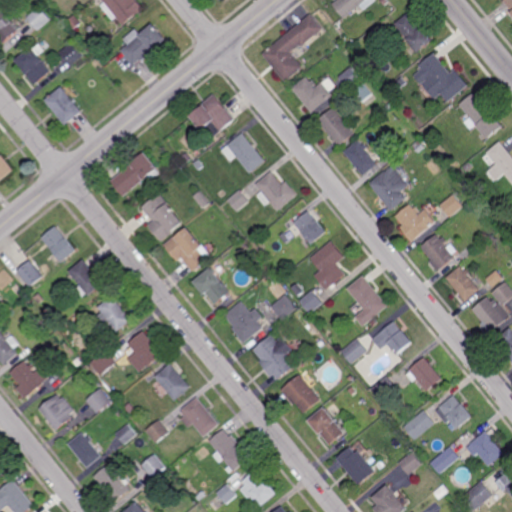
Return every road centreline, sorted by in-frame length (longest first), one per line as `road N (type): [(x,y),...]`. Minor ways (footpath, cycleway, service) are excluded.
road 1 (residential): [(0,95),(341,511)]
road 2 (residential): [(182,0),(511,403)]
road 3 (residential): [(0,231),(278,0)]
road 4 (residential): [(0,407),(84,511)]
